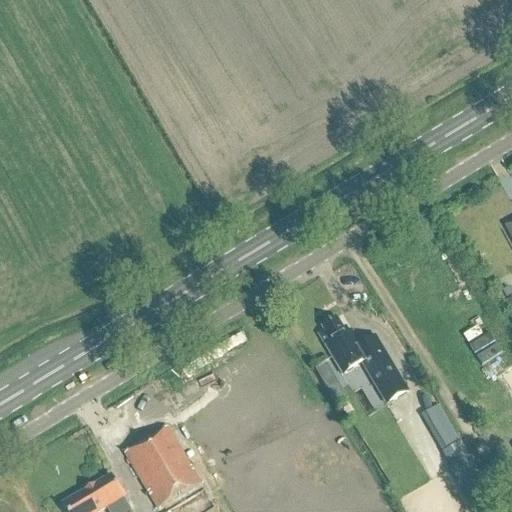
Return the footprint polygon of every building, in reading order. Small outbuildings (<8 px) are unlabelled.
[(511,223),(503,229),(511,246),(511,223)] [(335,321),(322,329),(326,335),(321,338),(328,350),(327,350),(342,376),(367,361),(373,370),(374,369),(387,361),(388,361),(376,341),(361,350),(352,335),(346,339),(335,321)] [(387,361),(374,369),(394,404),(408,396),(387,361)] [(349,405),(327,370),(316,377),(337,412),(349,405)] [(125,457),(158,511),(159,511),(202,487),(168,431),(125,457)] [(462,496),(471,491),(482,511),(500,511),(484,483),(471,460),(449,473),(462,496)] [(499,463),(486,471),(498,492),(511,484),(499,463)] [(111,479),(81,497),(61,509),(62,511),(130,511),(124,502),(125,501),(111,479)] [(217,486),(198,499),(206,511),(225,499),(217,486)]
